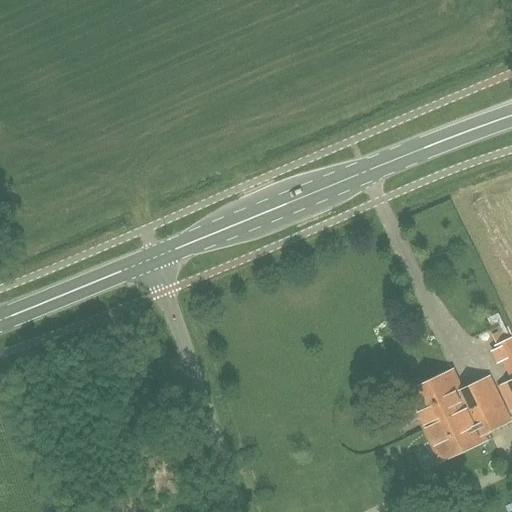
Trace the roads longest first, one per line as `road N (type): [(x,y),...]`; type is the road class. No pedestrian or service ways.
road 1 (primary): [(511,117),(151,258)]
road 2 (unclassified): [(240,511),(151,258)]
road 3 (primary): [(151,258),(0,318)]
